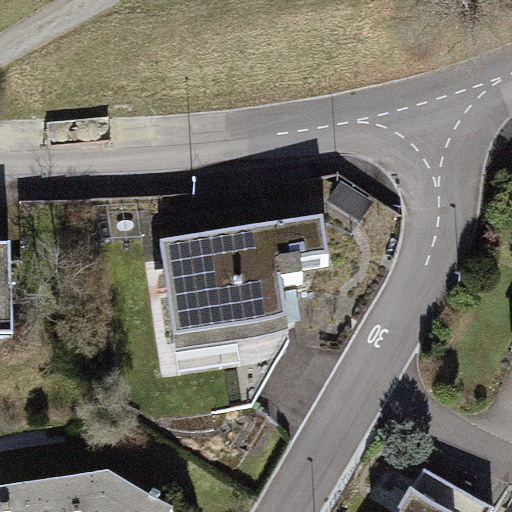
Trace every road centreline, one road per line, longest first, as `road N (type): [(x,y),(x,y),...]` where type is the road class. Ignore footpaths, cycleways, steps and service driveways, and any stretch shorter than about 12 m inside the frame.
road 1 (residential): [(437,110),(443,247),(290,511)]
road 2 (unclassified): [(437,110),(283,140),(0,161)]
road 3 (unknown): [(367,379),(511,459)]
